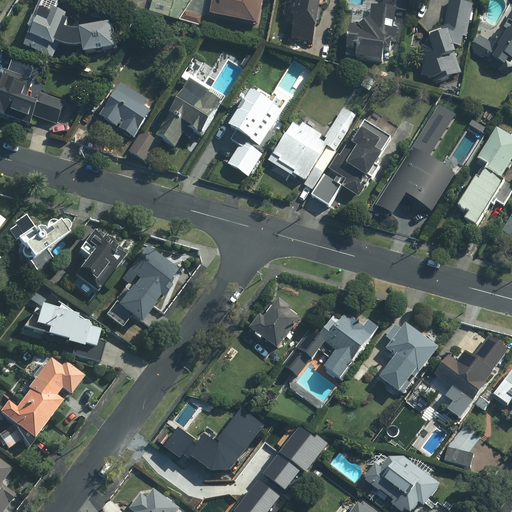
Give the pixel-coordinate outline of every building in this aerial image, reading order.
[(205,0),(203,18),(254,28),(259,0),(205,0)] [(327,0),(285,0),(283,15),(296,18),(292,42),(313,45),(320,8),(326,9),(327,0)] [(460,50),(462,39),(466,40),(472,7),(448,2),(442,38),(426,43),(420,50),(419,57),(420,77),(432,82),(439,79),(440,83),(460,76),(450,48),(460,50)] [(396,29),(393,28),(396,10),(370,7),(367,32),(347,30),(343,59),(380,64),(382,54),(388,55),(389,43),(394,43),(396,29)] [(511,13),(490,46),(478,38),(469,51),(502,72),(511,70),(511,13)] [(65,25),(62,24),(63,19),(49,14),(47,18),(38,14),(24,50),(51,60),(56,46),(68,50),(79,50),(81,57),(112,52),(108,28),(77,34),(62,32),(65,25)] [(199,17),(182,16),(180,26),(198,28),(199,17)] [(32,82),(3,72),(0,80),(0,79),(0,117),(29,128),(32,118),(57,127),(64,105),(37,95),(34,106),(24,103),(32,82)] [(182,138),(187,141),(191,134),(200,139),(221,106),(188,86),(156,139),(174,150),(182,138)] [(122,125),(118,131),(132,140),(149,113),(117,93),(104,114),(122,125)] [(281,115),(249,95),(226,131),(243,142),(227,167),(248,180),(275,138),(269,134),(281,115)] [(440,106),(374,203),(395,217),(409,196),(431,210),(455,174),(430,157),(457,117),(440,106)] [(342,111),(321,144),(319,142),(322,137),(301,124),(298,129),(292,126),(268,164),(311,190),(356,119),(342,111)] [(489,164),(477,184),(473,181),(456,209),(469,217),(464,224),(475,230),(511,168),(511,133),(498,125),(479,157),(489,164)] [(345,183),(341,190),(357,200),(376,170),(372,168),(389,142),(363,126),(352,144),(348,142),(329,173),(345,183)] [(151,139),(142,133),(127,155),(137,161),(151,139)] [(511,217),(501,235),(511,242),(511,217)] [(62,239),(60,237),(63,235),(64,232),(63,229),(62,227),(58,226),(55,227),(54,225),(51,224),(48,224),(45,226),(44,228),(43,231),(34,237),(23,220),(5,233),(27,264),(62,239)] [(74,255),(83,262),(71,278),(94,295),(123,258),(90,233),(74,255)] [(119,280),(131,289),(115,310),(137,327),(158,299),(161,301),(170,289),(166,286),(176,273),(144,248),(119,280)] [(258,318),(247,331),(275,353),(300,322),(289,313),(291,311),(277,300),(261,320),(258,318)] [(94,336),(83,333),(83,331),(70,328),(72,322),(35,311),(30,331),(43,334),(41,340),(71,348),(69,357),(97,365),(102,346),(92,343),(94,336)] [(343,318),(338,325),(331,321),(316,342),(333,354),(321,371),(339,384),(377,330),(367,323),(361,331),(343,318)] [(399,331),(394,328),(384,340),(389,344),(385,351),(396,359),(378,382),(397,397),(415,374),(418,375),(437,350),(404,325),(399,331)] [(444,400),(452,405),(446,413),(459,423),(508,354),(498,347),(487,339),(472,360),(463,353),(456,364),(448,359),(434,379),(451,391),(444,400)] [(58,369),(48,362),(11,413),(3,407),(0,411),(0,421),(30,443),(59,403),(52,398),(59,389),(69,396),(83,378),(62,363),(58,369)] [(511,371),(493,399),(505,409),(511,403),(511,371)] [(432,390),(420,381),(411,392),(423,402),(432,390)] [(179,424),(163,446),(186,462),(191,458),(211,472),(235,472),(267,428),(240,408),(218,438),(206,430),(200,439),(179,424)] [(297,424),(259,473),(283,491),(300,469),(304,472),(327,443),(315,434),(314,436),(297,424)] [(480,440),(464,426),(444,449),(440,462),(470,470),(474,457),(468,455),(480,440)] [(438,487),(401,460),(388,460),(379,472),(376,469),(364,485),(400,511),(412,511),(417,506),(421,509),(438,487)] [(0,511),(3,511),(14,498),(0,488),(0,483),(9,471),(0,464),(0,511)] [(258,480),(234,511),(273,511),(283,499),(258,480)] [(151,491),(145,500),(139,496),(127,511),(176,511),(177,511),(151,491)]
